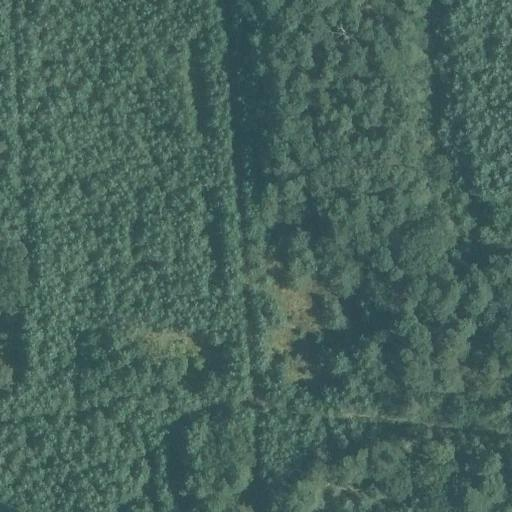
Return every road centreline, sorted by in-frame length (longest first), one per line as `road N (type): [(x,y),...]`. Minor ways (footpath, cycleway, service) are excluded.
road 1 (track): [(257,511),(223,0)]
road 2 (track): [(256,407),(511,434)]
